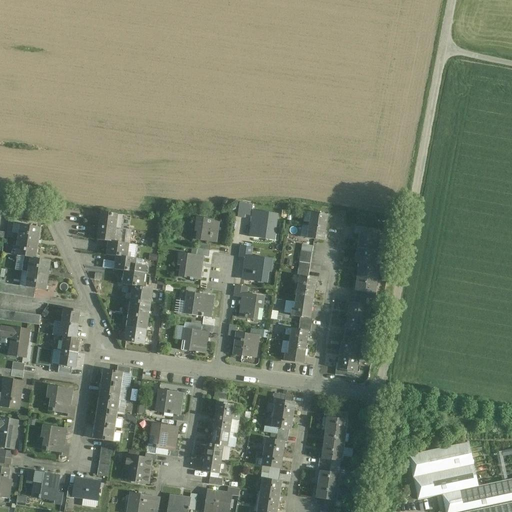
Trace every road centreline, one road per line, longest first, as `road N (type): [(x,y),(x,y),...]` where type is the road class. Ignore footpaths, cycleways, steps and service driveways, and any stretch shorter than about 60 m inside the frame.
road 1 (unclassified): [(445,51),(379,393)]
road 2 (residential): [(0,207),(51,215),(93,308)]
road 3 (residential): [(306,510),(295,497),(317,384)]
road 4 (residential): [(30,462),(73,465),(88,380)]
road 5 (residential): [(335,257),(317,384)]
road 6 (unclassified): [(379,393),(355,511)]
